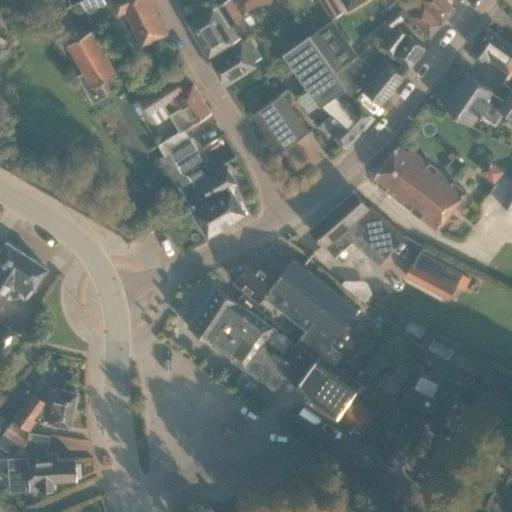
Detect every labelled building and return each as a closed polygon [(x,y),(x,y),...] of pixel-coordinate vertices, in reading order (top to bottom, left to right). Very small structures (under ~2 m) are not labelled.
[(28,29),(40,18),(24,0),(23,0),(12,11),(28,29)] [(105,2),(103,0),(82,0),(87,10),(105,2)] [(142,44),(166,32),(151,0),(111,0),(117,13),(126,9),(142,44)] [(238,19),(244,16),(232,0),(223,0),(208,9),(189,21),(209,56),(230,43),(230,42),(240,36),(233,26),(240,22),(238,19)] [(239,0),(245,10),(260,0),(239,0)] [(320,0),(331,17),(342,11),(335,0),(320,0)] [(341,0),(347,10),(365,0),(341,0)] [(429,35),(454,8),(447,0),(418,0),(416,2),(420,6),(411,14),(429,35)] [(393,25),(404,16),(398,9),(386,18),(393,25)] [(351,96),(360,86),(373,67),(357,53),(333,18),(310,34),(309,33),(285,51),(321,101),(322,101),(332,111),(320,125),(329,133),(332,131),(348,145),(374,116),(351,96)] [(489,59),(489,58),(509,72),(511,67),(511,43),(486,25),(471,46),(489,59)] [(93,101),(108,92),(101,80),(117,71),(91,29),(86,32),(82,26),(70,33),(74,39),(68,42),(87,74),(80,79),(93,101)] [(410,66),(425,46),(398,26),(383,46),(410,66)] [(254,60),(261,55),(249,35),(211,59),(225,83),(256,64),(254,60)] [(382,56),(373,67),(360,86),(380,103),(404,74),(382,56)] [(471,123),(478,112),(495,123),(503,111),(511,116),(511,87),(509,85),(501,96),(493,91),(494,89),(466,70),(443,103),(471,123)] [(159,143),(165,153),(170,150),(169,149),(190,135),(185,127),(211,110),(194,83),(184,89),(175,75),(133,102),(141,114),(148,109),(149,112),(169,99),(175,110),(171,113),(181,129),(159,143)] [(253,111),(271,138),(279,150),(307,130),(281,92),(253,111)] [(170,150),(165,153),(160,156),(179,187),(192,178),(206,201),(192,209),(208,235),(246,212),(230,186),(237,182),(228,166),(207,178),(201,167),(190,174),(182,171),(176,160),(197,146),(190,135),(169,149),(170,150)] [(437,229),(467,191),(410,147),(408,151),(398,144),(375,175),(388,186),(386,189),(437,229)] [(496,156),(486,167),(501,180),(511,169),(496,156)] [(385,256),(404,234),(370,204),(368,205),(354,189),(311,227),(335,255),(359,233),(385,256)] [(0,303),(4,298),(5,295),(11,294),(18,293),(24,296),(30,286),(31,287),(45,266),(5,240),(0,246),(0,303)] [(307,326),(301,335),(344,363),(349,357),(351,359),(367,338),(346,322),(358,308),(293,256),(288,262),(284,259),(276,269),(280,272),(275,278),(265,293),(307,326)] [(265,293),(275,278),(251,259),(245,267),(244,266),(243,267),(236,269),(235,277),(234,278),(235,279),(234,280),(260,300),(265,293)] [(407,274),(449,298),(455,287),(413,264),(407,274)] [(341,367),(344,363),(301,335),(296,342),(217,285),(216,285),(188,324),(189,324),(245,364),(244,365),(275,388),(284,375),(298,385),(306,399),(334,419),(361,381),(341,367)] [(21,334),(2,322),(0,324),(0,363),(1,364),(21,334)] [(402,380),(385,370),(378,382),(395,392),(402,380)] [(30,391),(11,418),(27,429),(34,418),(69,426),(76,391),(47,385),(43,400),(30,391)] [(407,463),(414,449),(426,423),(425,423),(437,397),(410,385),(398,410),(389,430),(393,432),(382,456),(400,464),(402,461),(407,463)] [(469,406),(444,394),(429,427),(450,437),(458,419),(462,422),(469,406)] [(0,433),(0,445),(13,454),(15,488),(54,486),(54,478),(75,477),(75,474),(79,473),(78,460),(74,460),(74,457),(56,458),(56,450),(46,451),(48,434),(27,430),(27,429),(11,418),(0,433)]
